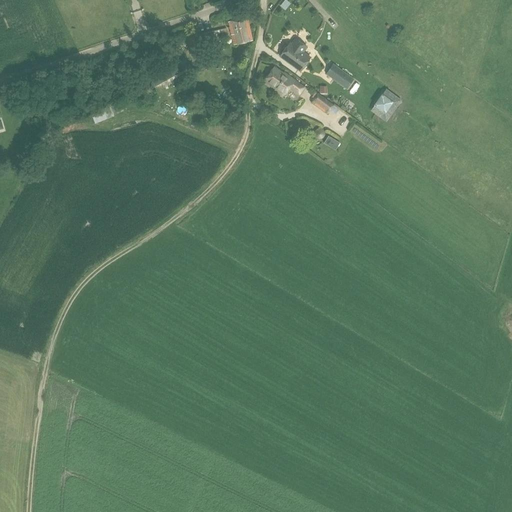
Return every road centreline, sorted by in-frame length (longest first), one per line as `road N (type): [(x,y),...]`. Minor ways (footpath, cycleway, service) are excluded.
road 1 (track): [(28,511),(38,415),(64,312),(105,264),(182,214),(239,154),(263,0)]
road 2 (unclassified): [(0,82),(241,0)]
